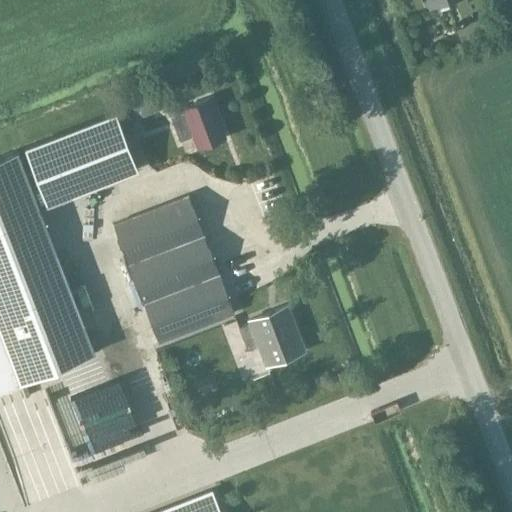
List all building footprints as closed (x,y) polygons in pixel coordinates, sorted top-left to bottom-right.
[(426,0),(430,8),(452,0),(426,0)] [(482,36),(476,19),(455,27),(461,44),(482,36)] [(196,146),(223,135),(208,94),(182,104),(184,109),(177,111),(176,107),(168,110),(179,139),(192,134),(196,146)] [(123,133),(141,126),(133,105),(24,145),(32,166),(24,169),(16,151),(0,156),(0,387),(95,351),(37,205),(136,168),(123,133)] [(233,311),(229,303),(187,194),(113,223),(158,340),(233,311)] [(266,363),(303,348),(282,293),(244,308),(250,322),(238,327),(246,348),(258,344),(266,363)] [(157,511),(147,486),(79,511),(157,511)]
